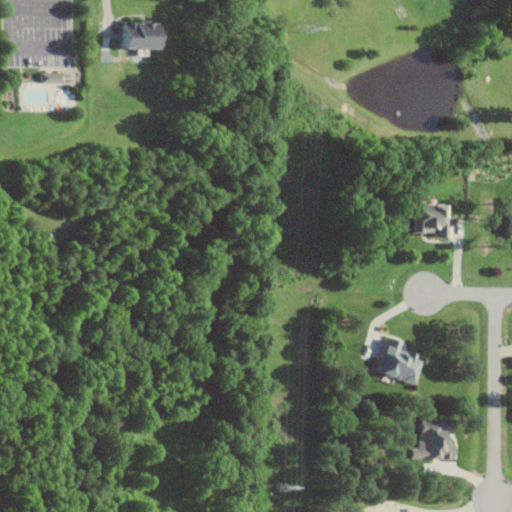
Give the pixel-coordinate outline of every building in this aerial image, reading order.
[(152,48),(152,23),(113,22),(112,47),(152,48)] [(35,82),(60,83),(60,73),(35,72),(35,82)] [(407,232),(427,232),(428,237),(445,236),(444,217),(437,217),(436,204),(406,205),(407,232)] [(511,211),(501,211),(501,238),(511,237),(511,211)] [(418,357),(393,351),(395,342),(378,338),(369,373),(411,384),(418,357)] [(444,421),(412,421),(411,448),(401,448),(401,460),(447,460),(447,443),(444,443),(444,421)]
